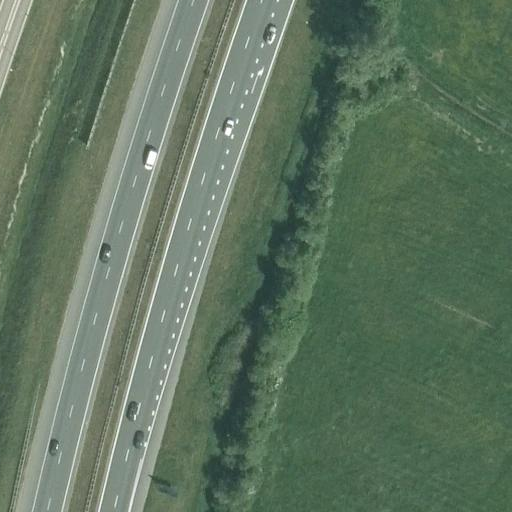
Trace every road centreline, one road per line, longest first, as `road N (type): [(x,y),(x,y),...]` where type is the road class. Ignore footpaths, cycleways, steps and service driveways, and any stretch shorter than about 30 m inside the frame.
road 1 (motorway): [(113,511),(175,269),(261,0)]
road 2 (motorway): [(194,0),(113,253),(47,511)]
